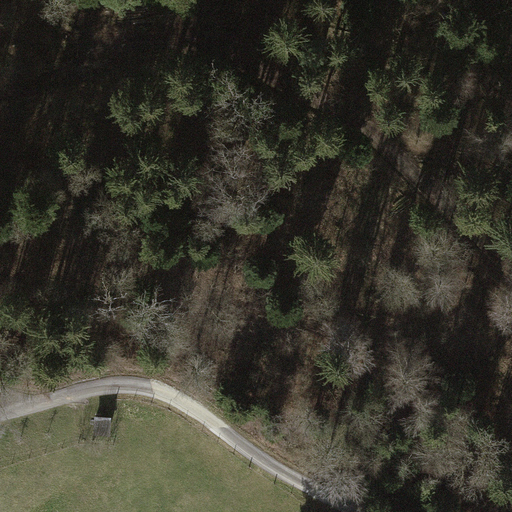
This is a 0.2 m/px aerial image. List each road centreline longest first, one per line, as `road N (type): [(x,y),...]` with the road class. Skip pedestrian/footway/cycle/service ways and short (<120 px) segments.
road 1 (track): [(511,267),(382,141),(323,101),(206,47),(109,39)]
road 2 (track): [(364,511),(285,473),(191,405),(149,388),(88,389),(0,414)]
